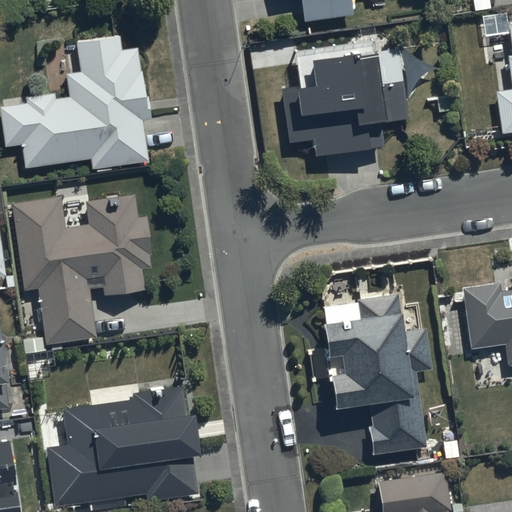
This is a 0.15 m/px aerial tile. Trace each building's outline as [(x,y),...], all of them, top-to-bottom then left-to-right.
[(302,0),(305,17),(354,11),(352,0),(302,0)] [(511,82),(494,85),(501,128),(511,126),(511,16),(508,18),(511,41),(511,48),(506,50),(511,82)] [(27,98),(0,102),(0,104),(6,141),(20,139),(24,164),(89,153),(91,164),(150,155),(143,116),(153,115),(151,99),(148,100),(139,44),(122,46),(119,30),(76,37),(81,66),(66,68),(70,92),(56,94),(55,88),(26,93),(27,98)] [(299,81),(282,84),(290,137),(313,133),(316,149),(386,138),(382,118),(410,113),(399,42),(392,43),(391,38),(382,39),(381,33),(294,47),(299,81)] [(62,193),(12,199),(22,285),(38,283),(45,339),(97,333),(91,282),(103,280),(104,289),(146,284),(144,263),(152,262),(150,248),(153,248),(149,212),(139,213),(136,189),(86,195),(89,219),(66,222),(62,193)] [(498,280),(462,285),(470,343),(504,338),(507,360),(511,359),(511,287),(499,289),(498,280)] [(322,302),(323,314),(326,345),(340,344),(342,363),(330,365),(334,398),(370,394),(373,420),(367,421),(370,449),(425,443),(416,367),(430,365),(426,324),(403,327),(401,302),(397,303),(396,289),(357,293),(358,299),(322,302)] [(0,403),(7,403),(3,373),(9,373),(0,305),(0,304),(0,403)] [(69,440),(48,443),(55,501),(146,488),(147,496),(198,489),(192,447),(203,446),(198,406),(186,407),(182,379),(134,386),(135,393),(63,403),(69,440)] [(0,511),(14,511),(23,511),(19,480),(15,481),(14,474),(18,474),(11,430),(0,431),(0,511)] [(445,467),(377,476),(382,511),(400,511),(413,510),(413,511),(430,511),(430,508),(451,505),(445,467)]
